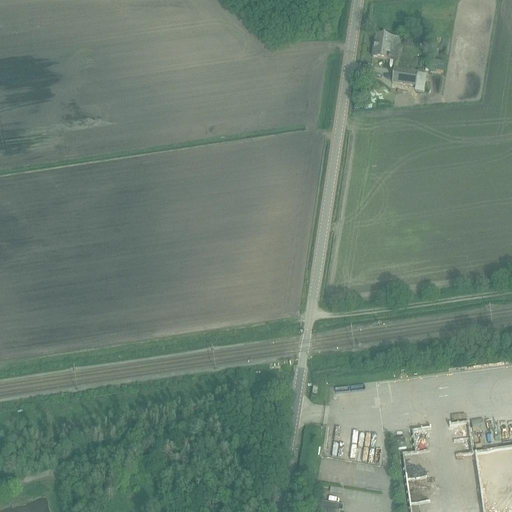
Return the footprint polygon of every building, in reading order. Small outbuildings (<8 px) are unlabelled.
[(372,58),(395,61),(399,38),(376,35),(372,58)] [(392,83),(416,86),(418,72),(394,69),(392,83)] [(398,440),(396,440),(397,450),(407,449),(405,439),(398,440)] [(0,510),(0,511),(48,511),(45,499),(0,510)] [(338,511),(340,505),(317,501),(314,511),(338,511)]
